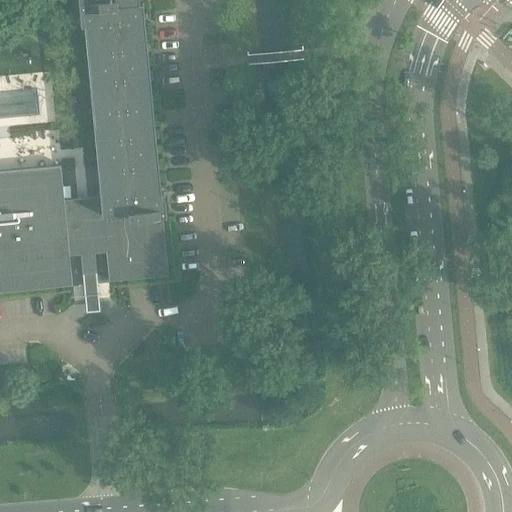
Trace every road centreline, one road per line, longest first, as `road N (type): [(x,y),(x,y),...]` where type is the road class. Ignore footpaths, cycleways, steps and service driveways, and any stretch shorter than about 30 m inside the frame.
road 1 (secondary): [(456,433),(441,376),(414,125),(421,71),(456,0)]
road 2 (secondary): [(399,0),(374,62),(371,123),(397,396),(392,425)]
